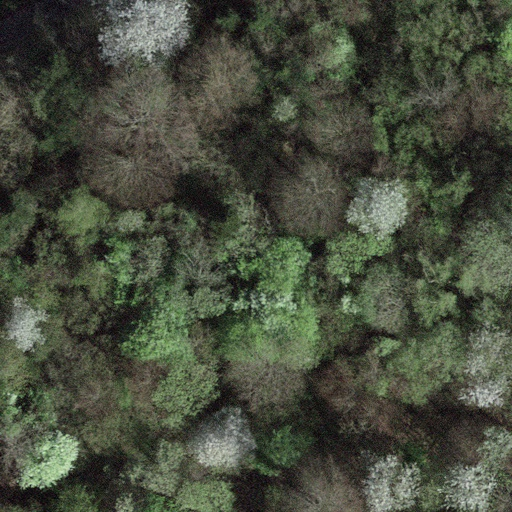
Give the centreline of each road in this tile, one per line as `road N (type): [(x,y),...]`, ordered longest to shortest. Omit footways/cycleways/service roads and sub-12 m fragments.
road 1 (track): [(16,511),(511,270)]
road 2 (track): [(0,82),(146,0)]
